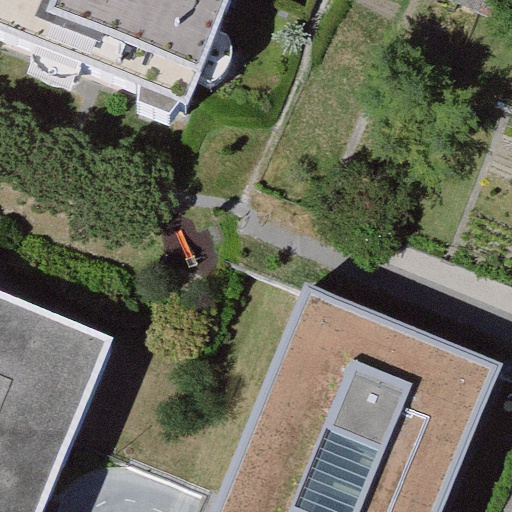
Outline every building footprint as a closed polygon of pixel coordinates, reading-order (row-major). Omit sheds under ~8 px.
[(234,0),(0,0),(0,61),(130,117),(130,131),(161,144),(170,131),(182,136),(234,0)] [(482,19),(488,0),(442,0),(441,5),(482,19)] [(447,36),(422,27),(416,44),(441,53),(447,36)] [(196,511),(506,511),(511,498),(511,332),(304,248),(196,511)] [(0,511),(46,511),(112,354),(0,307),(0,511)]
